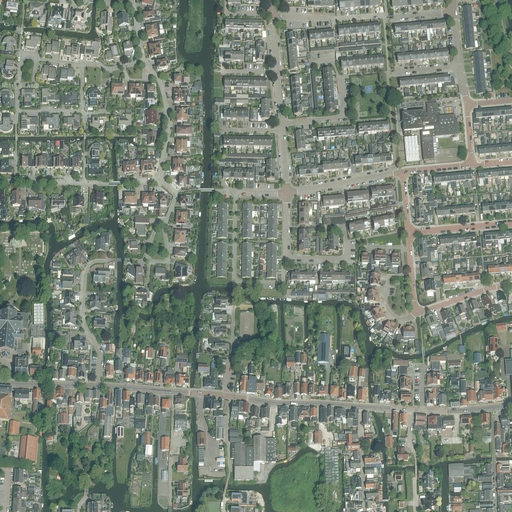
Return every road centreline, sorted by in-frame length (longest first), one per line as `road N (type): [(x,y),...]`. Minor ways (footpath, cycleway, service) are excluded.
road 1 (residential): [(98,386),(99,353),(83,314),(85,273),(93,262),(111,261)]
road 2 (residential): [(359,406),(223,395)]
road 3 (residential): [(280,123),(342,116),(339,76),(332,60),(318,61)]
road 4 (residential): [(158,180),(168,125),(159,83),(142,61)]
road 5 (residential): [(223,395),(98,386)]
